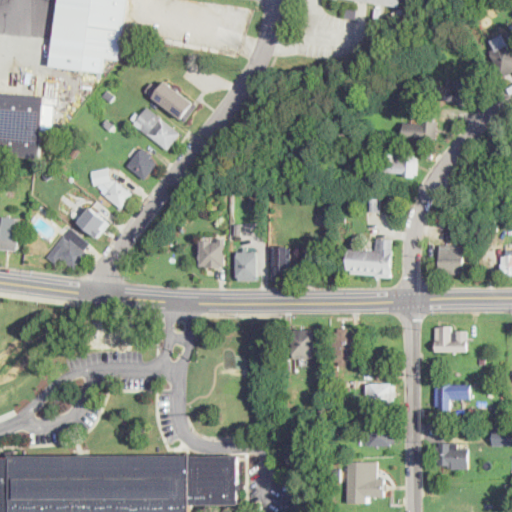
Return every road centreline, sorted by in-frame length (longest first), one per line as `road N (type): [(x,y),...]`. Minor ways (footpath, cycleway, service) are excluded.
road 1 (residential): [(162,369),(73,374),(0,429),(300,464),(282,449),(212,447),(189,437),(178,369),(162,369)]
road 2 (secondary): [(413,298),(171,300),(0,279)]
road 3 (residential): [(277,0),(245,86),(111,261),(103,293)]
road 4 (residential): [(511,96),(454,152),(424,198),(413,298)]
road 5 (residential): [(413,298),(413,511)]
